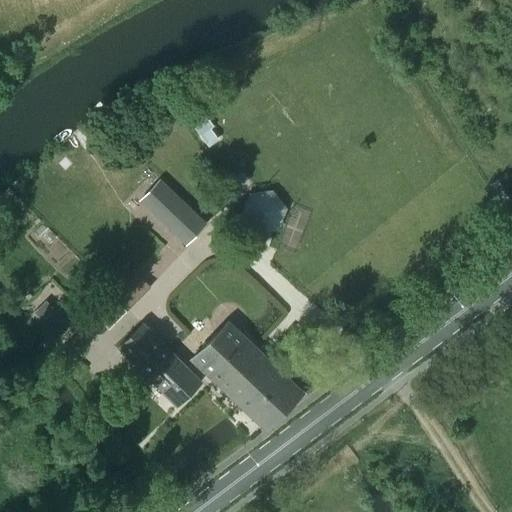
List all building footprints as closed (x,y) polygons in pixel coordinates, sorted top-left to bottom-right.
[(249,192),(241,213),(256,231),(278,229),(287,207),(272,189),(249,192)] [(136,272),(114,295),(128,308),(150,285),(136,272)] [(108,327),(128,308),(114,295),(112,296),(111,295),(94,313),(108,327)] [(194,359),(231,394),(266,357),(229,322),(194,359)] [(200,382),(143,325),(120,348),(176,405),(200,382)] [(266,357),(231,394),(266,428),(302,391),(266,357)]
